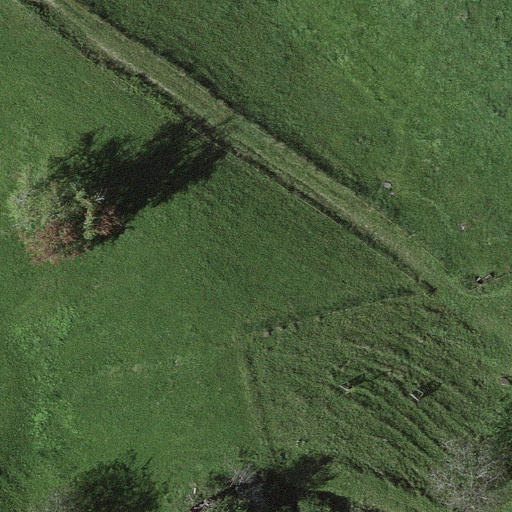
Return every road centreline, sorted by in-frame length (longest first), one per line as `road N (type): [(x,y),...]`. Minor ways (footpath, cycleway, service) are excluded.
road 1 (track): [(511,305),(258,189),(0,11)]
road 2 (track): [(199,511),(281,496),(475,511)]
